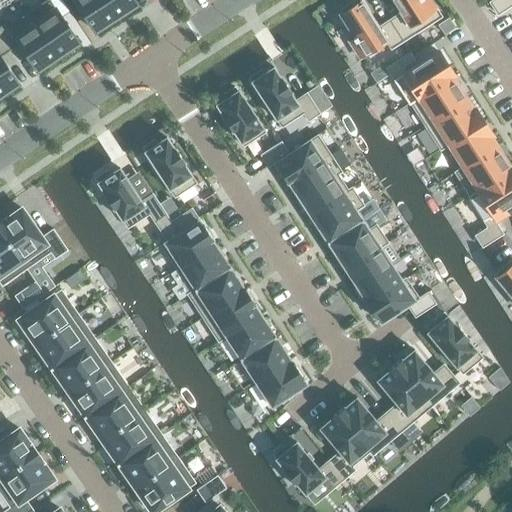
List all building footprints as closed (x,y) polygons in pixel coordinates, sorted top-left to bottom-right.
[(50,0),(46,0),(29,12),(59,56),(79,42),(50,0)] [(105,0),(75,0),(96,31),(117,17),(105,0)] [(105,0),(117,17),(138,4),(134,0),(105,0)] [(393,0),(401,12),(390,20),(403,40),(442,16),(431,0),(393,0)] [(511,0),(493,0),(491,2),(498,14),(511,5),(511,0)] [(342,13),(341,14),(341,15),(354,35),(353,36),(354,39),(351,42),(360,57),(365,54),(387,41),(392,48),(394,46),(403,40),(390,20),(379,27),(362,1),(353,6),(353,5),(349,5),(342,9),(342,13)] [(7,22),(0,26),(0,35),(10,50),(20,44),(38,70),(59,56),(29,12),(9,26),(7,22)] [(0,96),(19,83),(1,57),(10,50),(0,35),(0,96)] [(406,71),(394,79),(395,81),(409,103),(454,75),(439,51),(406,71)] [(411,52),(399,59),(403,66),(415,59),(411,52)] [(399,59),(386,67),(394,79),(406,71),(403,66),(399,59)] [(262,69),(250,77),(253,81),(252,81),(282,127),(304,113),(309,121),(320,113),(307,92),(295,100),(293,96),(291,93),(292,92),(283,78),(282,79),(274,67),(264,73),(262,69)] [(454,75),(409,103),(410,104),(411,103),(413,107),(426,126),(468,99),(455,78),(454,76),(455,76),(454,75)] [(227,98),(217,104),(225,116),(224,117),(233,131),(234,130),(244,146),(266,132),(239,90),(238,90),(236,87),(225,94),(227,98)] [(468,99),(426,126),(440,149),(484,121),(475,108),(474,108),(468,99)] [(484,121),(440,149),(441,150),(449,145),(463,166),(455,171),(455,172),(498,145),(493,138),(492,136),(493,135),(484,121)] [(289,153),(276,162),(280,168),(279,168),(288,182),(289,181),(288,181),(330,153),(318,134),(297,148),(289,153)] [(155,140),(144,147),(146,151),(145,151),(175,197),(197,183),(184,163),(185,162),(176,148),(175,149),(175,148),(167,137),(157,143),(155,140)] [(282,141),(261,154),(269,166),(270,165),(276,162),(289,153),(282,141)] [(498,145),(455,172),(469,195),(468,196),(469,196),(511,168),(511,167),(511,168),(498,145)] [(330,153),(288,181),(289,181),(290,184),(300,198),(337,173),(337,174),(342,171),(330,153)] [(108,170),(97,178),(99,181),(98,182),(106,194),(105,195),(114,208),(115,207),(118,212),(128,228),(150,213),(155,221),(167,214),(162,206),(153,193),(142,200),(128,179),(120,168),(110,174),(108,170)] [(511,168),(469,196),(484,220),(494,214),(503,208),(511,202),(511,168)] [(139,172),(128,179),(142,200),(153,193),(139,172)] [(337,173),(300,198),(311,215),(348,190),(348,189),(346,186),(337,174),(337,173)] [(348,190),(311,215),(322,232),(331,226),(339,221),(348,215),(356,209),(356,210),(364,205),(353,186),(352,187),(348,189),(348,190)] [(199,220),(200,219),(199,217),(192,207),(172,221),(179,233),(199,220)] [(3,221),(0,222),(0,228),(27,268),(51,252),(55,258),(68,249),(54,228),(42,236),(22,208),(6,219),(6,218),(3,220),(3,221)] [(503,208),(494,214),(498,221),(507,215),(503,208)] [(356,209),(348,215),(354,225),(363,219),(356,210),(356,209)] [(494,214),(484,220),(488,227),(496,222),(498,221),(494,214)] [(348,215),(339,221),(346,231),(354,225),(348,215)] [(363,219),(354,225),(361,235),(369,230),(369,229),(363,219)] [(167,241),(164,243),(180,267),(215,244),(212,240),(213,239),(204,225),(203,226),(203,225),(199,220),(179,233),(167,241)] [(339,221),(331,226),(337,236),(346,231),(339,221)] [(488,227),(475,235),(483,247),(504,233),(497,223),(496,222),(488,227)] [(344,246),(335,252),(346,269),(380,247),(381,247),(389,242),(377,223),(369,229),(369,230),(361,235),(352,241),(344,246)] [(354,225),(346,231),(352,241),(361,235),(354,225)] [(331,226),(322,232),(329,242),(337,236),(331,226)] [(0,281),(3,286),(27,268),(0,228),(0,281)] [(346,231),(337,236),(344,246),(352,241),(346,231)] [(337,236),(329,242),(335,252),(344,246),(337,236)] [(215,244),(180,267),(194,289),(195,290),(231,266),(230,265),(229,266),(229,265),(215,244)] [(380,247),(346,269),(357,286),(392,264),(381,247),(380,247)] [(392,264),(357,286),(368,302),(369,303),(403,281),(402,280),(392,264)] [(498,276),(497,277),(511,295),(511,264),(508,267),(504,267),(498,272),(497,276),(498,276)] [(194,289),(188,294),(203,318),(245,289),(231,268),(232,268),(231,266),(195,290),(194,289)] [(80,270),(66,280),(72,288),(86,278),(80,270)] [(368,302),(367,303),(376,317),(377,316),(378,317),(381,322),(399,310),(407,305),(419,297),(406,277),(402,280),(403,281),(369,303),(368,302)] [(36,281),(15,295),(24,308),(45,293),(36,281)] [(62,289),(19,319),(25,328),(24,329),(27,332),(36,344),(79,314),(62,289)] [(245,289),(203,318),(219,341),(227,336),(260,313),(254,304),(255,303),(251,297),(247,290),(246,290),(245,289)] [(419,297),(407,305),(409,306),(415,317),(436,303),(428,291),(419,297)] [(437,324),(428,332),(463,374),(483,357),(468,338),(469,338),(458,325),(457,326),(448,315),(447,316),(444,312),(434,321),(437,324)] [(260,313),(227,336),(237,352),(240,356),(241,358),(240,358),(241,359),(276,336),(276,335),(275,335),(260,313)] [(79,314),(36,344),(44,356),(43,356),(46,359),(52,367),(50,368),(51,369),(96,338),(79,314)] [(276,336),(241,359),(241,360),(242,360),(256,381),(257,383),(291,360),(276,337),(277,337),(276,336)] [(96,338),(51,369),(51,370),(53,369),(58,376),(58,377),(60,380),(61,380),(69,392),(112,361),(96,338)] [(401,358),(395,363),(431,406),(448,392),(460,382),(444,363),(433,372),(414,349),(402,359),(401,358)] [(291,360),(257,383),(272,406),(296,390),(306,383),(302,378),(303,377),(295,363),(294,364),(291,360)] [(112,361),(69,392),(77,404),(79,407),(80,407),(85,415),(83,416),(84,417),(129,385),(112,361)] [(386,372),(378,380),(397,403),(387,411),(402,430),(415,420),(431,406),(395,363),(389,368),(390,370),(386,372)] [(501,367),(490,377),(501,390),(511,381),(501,367)] [(129,385),(84,417),(85,418),(86,416),(92,424),(91,425),(93,428),(94,427),(103,439),(146,409),(129,385)] [(344,406),(338,411),(371,451),(370,451),(373,455),(391,440),(402,430),(387,411),(376,420),(357,397),(345,407),(344,406)] [(146,409),(103,439),(111,451),(110,452),(112,455),(113,455),(119,463),(117,464),(117,465),(162,433),(146,409)] [(329,420),(320,427),(339,450),(329,459),(345,478),(356,469),(353,465),(359,460),(370,451),(371,451),(338,411),(331,416),(332,417),(329,420)] [(0,475),(1,477),(0,477),(0,478),(37,453),(33,447),(32,444),(31,444),(20,428),(0,441),(0,475)] [(162,433),(117,465),(118,466),(120,464),(125,472),(125,473),(127,476),(127,475),(136,487),(179,457),(162,433)] [(285,446),(274,454),(277,457),(276,458),(286,469),(285,470),(289,475),(295,482),(296,481),(305,493),(325,476),(334,487),(345,478),(329,459),(319,468),(296,441),(287,449),(285,446)] [(37,453),(0,478),(0,492),(10,507),(4,511),(29,511),(34,509),(26,498),(54,478),(43,462),(44,461),(42,458),(41,459),(37,453)] [(179,457),(136,487),(144,499),(144,500),(146,503),(152,511),(153,511),(196,482),(179,457)] [(218,475),(197,489),(206,502),(227,487),(218,475)]
